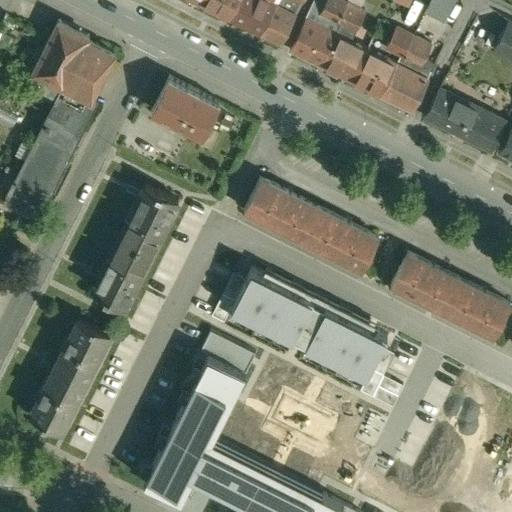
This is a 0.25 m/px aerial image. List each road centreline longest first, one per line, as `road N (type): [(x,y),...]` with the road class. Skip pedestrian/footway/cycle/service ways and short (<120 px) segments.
road 1 (tertiary): [(157,30),(511,212)]
road 2 (residential): [(157,30),(0,339)]
road 3 (residential): [(511,369),(217,225)]
road 4 (residential): [(86,485),(217,225)]
